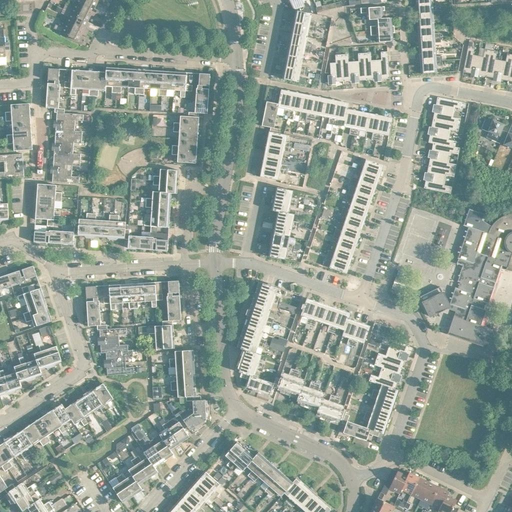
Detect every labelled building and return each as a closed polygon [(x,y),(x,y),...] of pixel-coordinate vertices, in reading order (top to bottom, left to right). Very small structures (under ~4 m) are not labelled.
[(77,0),(76,3),(97,13),(99,10),(95,8),(98,2),(94,0),(77,0)] [(66,5),(64,9),(88,21),(92,15),(96,17),(97,13),(76,3),(73,9),(66,5)] [(415,13),(415,16),(439,15),(439,10),(433,11),(432,4),(417,5),(418,13),(415,13)] [(368,20),(377,19),(383,18),(383,11),(385,11),(385,7),(361,8),(362,13),(368,13),(368,20)] [(69,17),(67,22),(88,33),(89,30),(85,28),(88,21),(64,9),(62,13),(69,17)] [(311,21),(312,13),(307,12),(298,11),(297,16),(293,17),(292,22),(316,27),(317,22),(311,21)] [(418,20),(419,28),(434,27),(433,20),(439,19),(439,15),(415,16),(416,20),(418,20)] [(371,26),(371,31),(395,29),(395,25),(392,26),(391,18),(383,18),(377,19),(377,26),(371,26)] [(88,33),(67,22),(64,28),(56,24),(54,28),(62,32),(79,41),(82,34),(86,36),(88,33)] [(294,29),(293,33),(308,36),(309,30),(315,31),(316,27),(292,22),(291,26),(294,29)] [(417,35),(417,39),(441,38),(440,33),(434,33),(434,27),(419,28),(419,35),(417,35)] [(395,29),(371,31),(371,35),(378,35),(378,42),(393,41),(392,33),(395,33),(395,29)] [(288,39),(287,44),(312,49),(313,44),(306,43),(308,36),(293,33),(292,38),(289,40),(288,39)] [(420,43),(420,50),(435,49),(435,43),(441,42),(441,38),(417,39),(417,43),(420,43)] [(290,51),(289,56),(303,59),(305,52),(311,53),(312,49),(287,44),(287,48),(290,51)] [(463,72),(475,74),(479,56),(474,55),(475,47),(472,46),(469,46),(463,72)] [(418,58),(418,62),(442,60),(442,56),(435,56),(435,49),(420,50),(421,58),(418,58)] [(475,74),(486,76),(491,50),(485,49),(484,57),(479,56),(475,74)] [(486,76),(497,79),(501,60),(496,59),(497,51),(491,50),(486,76)] [(382,60),(377,60),(378,79),(390,78),(388,52),(381,52),(382,60)] [(359,61),(354,62),(355,81),(367,80),(365,53),(359,53),(359,61)] [(371,53),(365,53),(367,80),(378,79),(377,60),(372,60),(371,53)] [(497,79),(508,81),(511,63),(511,54),(508,53),(506,61),(501,60),(497,79)] [(348,54),(342,55),(344,81),(355,81),(354,62),(349,62),(348,54)] [(344,81),(342,55),(336,55),(336,63),(331,63),(332,82),(344,81)] [(284,62),(283,66),(307,71),(308,67),(302,66),(303,59),(289,56),(288,60),(284,62)] [(442,60),(418,62),(419,66),(421,66),(422,73),(436,72),(436,65),(442,65),(442,60)] [(307,71),(283,66),(282,71),(285,74),(284,79),(299,82),(300,74),(306,76),(307,71)] [(112,92),(117,93),(119,68),(107,67),(107,72),(106,86),(113,86),(112,92)] [(59,108),(59,112),(65,113),(65,108),(59,108),(60,84),(60,81),(59,81),(60,69),(61,69),(49,68),(48,80),(49,80),(55,81),(55,83),(49,83),(48,83),(47,97),(47,107),(59,108)] [(122,87),(129,87),(130,69),(119,68),(117,93),(122,93),(122,87)] [(76,88),(83,89),(84,70),(73,70),(72,69),(71,70),(73,70),(72,82),(72,88),(71,94),(76,95),(76,88)] [(135,94),(140,94),(141,69),(140,69),(141,69),(137,69),(130,69),(129,87),(136,88),(135,94)] [(145,88),(152,89),(153,70),(145,70),(146,69),(142,69),(141,69),(140,94),(144,94),(145,88)] [(89,96),(94,96),(96,71),(84,70),(83,89),(90,89),(89,96)] [(158,95),(162,96),(164,71),(153,70),(152,89),(158,89),(158,95)] [(106,90),(106,86),(107,72),(96,71),(94,96),(98,96),(99,90),(106,90)] [(167,90),(174,90),(175,72),(164,71),(162,96),(167,96),(167,90)] [(175,72),(174,90),(181,91),(181,97),(185,97),(187,73),(188,73),(188,72),(186,72),(175,72)] [(197,88),(195,112),(195,113),(199,113),(204,113),(208,113),(208,103),(209,103),(210,89),(209,88),(209,89),(202,88),(203,85),(209,86),(210,86),(211,74),(199,73),(199,74),(200,74),(199,85),(198,85),(198,88),(197,88)] [(279,101),(279,104),(278,107),(279,107),(285,109),(284,115),(288,116),(293,92),(282,89),(281,94),(279,101)] [(293,92),(288,116),(293,117),(294,111),(301,112),(304,94),(293,92)] [(304,94),(301,112),(308,113),(306,119),(311,120),(316,96),(304,94)] [(316,96),(311,120),(315,121),(316,115),(323,116),(327,98),(316,96)] [(438,97),(436,108),(454,112),(455,107),(463,109),(464,102),(438,97)] [(327,98),(323,116),(330,118),(329,124),(333,125),(338,101),(327,98)] [(267,101),(265,113),(277,116),(279,107),(278,107),(279,104),(267,101)] [(338,101),(333,125),(337,126),(339,119),(345,121),(346,121),(348,109),(349,103),(338,101)] [(6,112),(6,116),(31,115),(30,103),(15,104),(12,105),(12,112),(6,112)] [(436,108),(434,120),(460,125),(461,119),(453,117),(454,112),(436,108)] [(346,121),(345,121),(344,127),(351,128),(350,134),(354,135),(359,111),(348,109),(346,121)] [(359,111),(354,135),(359,136),(360,130),(367,131),(370,113),(359,111)] [(57,112),(56,124),(75,125),(76,120),(84,121),(84,114),(65,113),(59,112),(57,112)] [(274,128),(274,132),(280,133),(281,129),(275,128),(277,116),(265,113),(262,125),(274,128)] [(370,113),(367,131),(373,133),(372,139),(377,140),(382,115),(370,113)] [(13,121),(13,127),(31,126),(31,115),(6,116),(6,121),(13,121)] [(382,115),(377,140),(381,140),(382,134),(389,136),(393,118),(382,115)] [(174,123),(174,127),(199,129),(199,117),(198,117),(189,116),(181,116),(180,123),(174,123)] [(154,118),(153,125),(162,126),(162,118),(154,118)] [(491,139),(504,144),(509,132),(503,130),(505,124),(493,119),(488,131),(494,134),(491,139)] [(434,120),(431,131),(450,135),(451,129),(459,131),(460,125),(434,120)] [(56,124),(56,135),(82,137),(83,131),(75,130),(75,125),(56,124)] [(7,135),(7,139),(32,138),(31,126),(13,127),(13,134),(7,135)] [(180,132),(179,139),(198,140),(199,129),(174,127),(174,132),(180,132)] [(270,131),(267,143),(291,148),(292,143),(286,142),(288,135),(280,133),(274,132),(270,131)] [(429,142),(434,143),(455,147),(457,141),(449,140),(450,135),(431,131),(429,142)] [(56,135),(55,147),(74,148),(74,143),(82,143),(82,137),(56,135)] [(32,138),(7,139),(8,144),(14,143),(14,151),(33,149),(32,138)] [(173,145),(172,150),(197,151),(198,140),(179,139),(179,146),(173,145)] [(267,143),(265,154),(283,158),(284,151),(291,152),(291,148),(267,143)] [(434,143),(431,154),(450,158),(451,153),(459,154),(460,148),(455,147),(434,143)] [(55,147),(54,158),(81,160),(81,154),(74,153),(74,148),(55,147)] [(197,151),(172,150),(172,154),(178,155),(178,162),(196,163),(197,151)] [(0,161),(5,161),(5,166),(24,165),(23,154),(0,155),(0,161)] [(265,154),(263,165),(287,170),(288,165),(282,164),(283,158),(265,154)] [(431,154),(429,165),(455,171),(457,164),(449,163),(450,158),(431,154)] [(54,158),(53,169),(72,171),(73,166),(81,166),(81,160),(54,158)] [(358,164),(357,168),(380,176),(384,165),(367,159),(364,166),(358,164)] [(24,165),(5,166),(5,172),(0,171),(0,178),(25,177),(24,165)] [(287,170),(263,165),(260,177),(279,180),(280,173),(286,174),(287,170)] [(429,165),(427,176),(446,180),(447,175),(454,177),(455,171),(429,165)] [(361,174),(359,181),(377,187),(380,176),(357,168),(355,172),(361,174)] [(72,171),(53,169),(53,181),(79,183),(80,176),(72,176),(72,171)] [(154,176),(154,180),(178,182),(178,181),(179,181),(179,178),(179,170),(161,169),(160,176),(154,176)] [(446,180),(427,176),(425,188),(451,193),(452,187),(445,185),(446,180)] [(160,185),(159,191),(159,192),(172,193),(178,193),(178,186),(179,186),(179,183),(178,183),(178,182),(154,180),(153,185),(160,185)] [(351,185),(350,190),(373,198),(377,187),(359,181),(357,187),(351,185)] [(38,184),(37,195),(62,197),(62,192),(56,192),(57,185),(42,184),(38,184)] [(273,198),(297,203),(298,199),(292,198),(293,191),(275,187),(274,194),(273,194),(273,197),(273,198)] [(354,196),(352,202),(369,208),(373,198),(350,190),(348,194),(354,196)] [(147,198),(146,202),(171,204),(172,193),(159,192),(159,191),(153,191),(153,198),(147,198)] [(37,195),(37,207),(55,208),(56,201),(62,201),(62,197),(37,195)] [(0,197),(0,222),(1,222),(4,218),(9,218),(8,203),(1,204),(0,197)] [(271,210),(277,211),(289,213),(290,206),(296,208),(297,203),(273,198),(273,199),(272,199),(272,202),(271,210)] [(152,207),(152,214),(170,215),(171,204),(146,202),(146,207),(152,207)] [(344,207),(342,211),(366,219),(369,208),(352,202),(350,209),(344,207)] [(55,208),(37,207),(36,217),(36,219),(36,218),(54,219),(61,220),(61,215),(55,215),(55,208)] [(325,207),(322,217),(328,219),(331,209),(325,207)] [(440,287),(421,296),(430,316),(446,308),(456,311),(454,316),(448,334),(447,333),(447,334),(487,347),(494,329),(493,328),(493,329),(482,326),(483,320),(487,310),(484,309),(487,303),(489,303),(495,287),(496,282),(502,265),(506,267),(506,269),(511,271),(511,270),(511,213),(510,214),(502,217),(497,220),(495,223),(492,225),(492,226),(483,220),(484,217),(485,214),(469,209),(467,215),(468,215),(466,219),(464,224),(464,225),(469,227),(466,233),(458,258),(466,261),(465,265),(462,264),(462,265),(463,265),(459,276),(458,281),(460,282),(458,288),(455,287),(450,303),(448,303),(440,287)] [(277,211),(274,222),(299,227),(300,222),(294,221),(295,214),(289,213),(277,211)] [(347,218),(344,224),(362,230),(366,219),(342,211),(341,215),(347,218)] [(87,238),(90,238),(92,213),(87,213),(87,219),(79,219),(79,226),(79,232),(78,234),(84,234),(87,238)] [(97,235),(102,235),(103,220),(96,220),(96,213),(92,213),(90,238),(94,238),(97,235)] [(110,239),(113,239),(115,215),(110,214),(110,221),(103,220),(102,235),(106,235),(110,239)] [(170,215),(152,214),(151,221),(145,221),(145,225),(169,227),(169,228),(170,228),(170,226),(169,226),(170,215)] [(120,236),(125,237),(126,229),(126,222),(119,221),(119,215),(115,215),(113,239),(116,240),(120,236)] [(274,222),(272,233),(290,237),(292,230),(298,231),(299,227),(274,222)] [(336,228),(335,233),(358,241),(362,230),(344,224),(342,230),(336,228)] [(74,232),(79,232),(79,226),(75,226),(74,232),(50,230),(50,231),(47,231),(47,232),(35,231),(36,230),(35,230),(34,242),(46,243),(46,242),(47,235),(50,236),(49,242),(49,243),(63,244),(63,243),(74,244),(74,232)] [(272,233),(270,244),(294,249),(295,245),(289,243),(290,237),(272,233)] [(339,239),(337,246),(355,252),(358,241),(335,233),(333,237),(339,239)] [(139,249),(141,249),(142,236),(130,236),(129,236),(128,248),(139,248),(139,249)] [(141,249),(153,250),(153,249),(154,242),(156,243),(156,249),(156,250),(168,251),(169,239),(168,239),(168,240),(157,239),(157,238),(154,238),(154,237),(142,236),(141,249)] [(294,249),(270,244),(268,256),(286,259),(287,252),(293,253),(294,249)] [(329,250),(328,254),(351,262),(355,252),(337,246),(335,252),(329,250)] [(351,262),(328,254),(326,259),(332,261),(330,267),(347,274),(351,262)] [(0,277),(0,288),(0,290),(0,289),(0,296),(3,296),(1,290),(24,282),(23,281),(26,280),(26,279),(37,276),(37,277),(38,276),(34,265),(22,269),(22,270),(23,270),(25,276),(22,277),(20,271),(20,270),(6,275),(0,277)] [(168,296),(169,320),(169,321),(181,320),(181,309),(180,295),(179,295),(173,296),(173,293),(179,292),(179,293),(180,293),(179,280),(167,281),(168,282),(169,293),(168,293),(168,296)] [(155,282),(144,283),(145,301),(152,301),(152,307),(157,307),(155,282),(157,282),(155,282)] [(257,293),(280,301),(282,297),(276,295),(278,288),(261,282),(257,293)] [(132,283),(121,284),(122,303),(129,302),(130,308),(134,308),(132,283)] [(144,283),(132,283),(134,308),(139,308),(138,302),(145,301),(144,283)] [(122,303),(121,284),(110,285),(108,285),(110,285),(111,310),(116,309),(115,303),(122,303)] [(87,301),(88,313),(100,313),(99,300),(99,301),(98,297),(97,297),(97,286),(98,286),(86,286),(87,298),(93,298),(94,301),(88,301),(87,301)] [(25,298),(28,305),(45,299),(42,289),(41,287),(41,288),(18,296),(20,300),(25,298)] [(253,304),(271,310),(273,303),(279,305),(280,301),(257,293),(253,304)] [(306,324),(310,325),(318,302),(307,298),(301,315),(308,318),(306,324)] [(24,313),(25,318),(49,310),(45,299),(28,305),(30,311),(24,313)] [(278,308),(296,314),(298,307),(280,302),(278,308)] [(317,321),(323,323),(329,305),(318,302),(310,325),(315,327),(317,321)] [(250,315),(273,323),(274,318),(269,316),(271,310),(253,304),(250,315)] [(328,331),(332,332),(340,309),(329,305),(323,323),(330,325),(328,331)] [(338,328),(345,330),(349,318),(351,313),(340,309),(332,332),(336,334),(338,328)] [(49,310),(25,318),(27,322),(33,320),(35,327),(53,321),(49,310)] [(101,325),(101,329),(108,329),(107,324),(101,325),(100,313),(88,313),(88,315),(89,326),(101,325)] [(246,326),(263,331),(266,325),(271,327),(273,323),(250,315),(246,326)] [(347,344),(352,345),(360,322),(349,318),(345,330),(343,336),(349,338),(347,344)] [(149,333),(150,338),(174,336),(174,335),(175,335),(175,332),(174,332),(174,324),(169,325),(169,321),(169,320),(163,321),(163,325),(155,326),(156,333),(149,333)] [(360,322),(352,345),(356,347),(358,341),(365,343),(371,326),(360,322)] [(372,333),(377,335),(381,324),(375,322),(372,333)] [(377,335),(383,337),(387,326),(381,324),(377,335)] [(242,336),(266,344),(267,340),(261,338),(263,331),(246,326),(242,336)] [(383,337),(384,337),(389,338),(392,328),(387,326),(383,337)] [(100,329),(101,341),(120,340),(119,335),(127,334),(127,327),(108,329),(101,329),(100,329)] [(392,328),(389,338),(394,340),(398,330),(392,328)] [(174,336),(150,338),(150,342),(156,342),(157,349),(175,348),(175,340),(175,337),(174,337),(174,336)] [(256,353),(258,347),(264,349),(266,344),(242,336),(239,347),(244,349),(256,353)] [(279,340),(275,349),(284,352),(288,340),(280,337),(279,340)] [(390,345),(388,350),(406,357),(410,345),(394,340),(389,338),(384,337),(382,343),(390,345)] [(101,353),(106,352),(128,351),(128,350),(128,344),(120,345),(120,340),(101,341),(101,353)] [(48,342),(44,344),(52,367),(55,366),(57,361),(62,360),(57,346),(50,348),(48,342)] [(35,353),(36,359),(37,359),(40,367),(44,366),(48,368),(52,367),(44,344),(39,345),(41,351),(35,353)] [(241,360),(264,368),(265,364),(259,362),(262,355),(256,353),(244,349),(241,360)] [(106,352),(107,363),(126,362),(126,357),(133,356),(133,350),(128,350),(128,351),(106,352)] [(169,358),(170,363),(194,361),(195,361),(195,357),(194,357),(194,350),(175,351),(176,358),(169,358)] [(379,353),(377,359),(402,367),(406,357),(388,350),(386,355),(379,353)] [(28,355),(24,357),(32,380),(35,379),(37,374),(42,373),(40,367),(37,359),(36,359),(30,361),(28,355)] [(15,366),(16,372),(17,372),(20,380),(24,379),(28,381),(32,380),(24,357),(19,358),(21,364),(15,366)] [(382,367),(381,372),(399,378),(402,367),(377,359),(375,365),(382,367)] [(248,375),(251,376),(251,375),(254,377),(254,376),(257,370),(262,372),(264,368),(241,360),(237,371),(242,373),(248,375)] [(176,367),(177,374),(195,373),(194,361),(170,363),(170,367),(176,367)] [(126,362),(107,363),(108,375),(134,373),(134,367),(126,367),(126,362)] [(8,368),(4,370),(12,393),(15,392),(17,388),(22,386),(20,380),(17,372),(16,372),(10,374),(8,368)] [(285,392),(288,393),(296,370),(291,368),(289,374),(283,372),(280,379),(278,385),(278,386),(283,388),(285,392)] [(12,393),(4,370),(0,371),(0,373),(1,377),(0,377),(0,393),(4,392),(8,394),(12,393)] [(296,392),(300,393),(303,385),(305,379),(298,377),(300,371),(296,370),(288,393),(291,394),(296,392)] [(369,381),(382,385),(395,389),(399,378),(381,372),(379,377),(372,374),(369,381)] [(171,381),(171,386),(196,384),(195,373),(177,374),(177,381),(171,381)] [(247,387),(259,391),(263,379),(254,376),(254,377),(251,375),(251,376),(247,387)] [(274,383),(278,385),(280,379),(276,377),(274,383),(263,379),(259,391),(270,395),(274,383)] [(305,405),(308,406),(316,383),(312,381),(309,387),(303,385),(300,393),(298,399),(303,401),(305,405)] [(103,383),(94,390),(107,410),(111,408),(108,403),(114,399),(103,383)] [(316,405),(320,406),(320,407),(323,398),(325,393),(318,390),(320,384),(316,383),(308,406),(311,407),(316,405)] [(186,397),(197,396),(196,384),(171,386),(172,390),(178,390),(178,397),(181,397),(186,397)] [(374,389),(372,393),(396,401),(400,390),(395,389),(382,385),(380,391),(374,389)] [(94,390),(84,396),(94,411),(100,408),(104,413),(107,410),(94,390)] [(377,400),(375,406),(392,412),(396,401),(372,393),(371,398),(377,400)] [(325,418),(328,419),(336,396),(331,395),(329,400),(323,398),(320,407),(320,406),(318,412),(322,414),(325,418)] [(84,396),(75,402),(88,423),(92,420),(89,415),(94,411),(84,396)] [(193,401),(194,413),(207,419),(206,411),(209,411),(208,405),(206,405),(206,400),(199,400),(198,397),(197,397),(197,396),(186,397),(187,400),(187,401),(193,401)] [(336,396),(328,419),(331,421),(331,420),(335,418),(340,420),(345,406),(338,403),(340,397),(336,396)] [(75,402),(65,409),(72,419),(75,424),(81,420),(85,425),(88,423),(75,402)] [(62,404),(52,410),(66,431),(70,428),(66,423),(72,419),(65,409),(62,404)] [(367,411),(365,415),(388,423),(389,422),(390,419),(392,412),(375,406),(372,413),(367,411)] [(52,410),(43,416),(53,432),(59,428),(62,433),(66,431),(52,410)] [(176,417),(179,421),(183,427),(186,424),(190,430),(195,427),(196,429),(201,426),(200,424),(207,419),(194,413),(183,419),(180,414),(176,417)] [(343,433),(355,437),(359,425),(348,421),(350,415),(345,413),(343,420),(347,421),(343,433)] [(370,421),(367,428),(371,429),(374,430),(380,432),(383,434),(385,434),(387,427),(388,427),(389,424),(388,424),(388,423),(365,415),(364,419),(370,421)] [(43,416),(33,423),(47,443),(51,441),(47,436),(53,432),(43,416)] [(170,420),(166,423),(180,443),(190,437),(183,427),(179,421),(173,425),(170,420)] [(33,423),(24,429),(34,444),(40,441),(43,446),(47,443),(33,423)] [(110,423),(105,427),(108,431),(113,428),(110,423)] [(139,423),(132,428),(140,440),(143,438),(147,443),(151,440),(139,423)] [(160,434),(163,439),(164,439),(170,449),(171,449),(180,443),(166,423),(162,425),(166,430),(160,434)] [(359,425),(355,437),(367,440),(371,429),(367,428),(359,425)] [(24,429),(14,435),(28,456),(32,453),(28,448),(34,444),(24,429)] [(14,435),(5,442),(15,457),(21,453),(24,458),(28,456),(14,435)] [(154,438),(151,440),(164,461),(174,454),(171,449),(170,449),(164,439),(163,439),(158,443),(154,438)] [(144,452),(148,457),(155,467),(164,461),(151,440),(147,443),(150,448),(144,452)] [(227,465),(230,468),(246,449),(238,441),(226,455),(231,460),(227,465)] [(5,442),(0,445),(0,454),(9,469),(13,466),(9,461),(15,457),(5,442)] [(61,444),(56,448),(59,453),(64,449),(61,444)] [(243,471),(247,466),(255,457),(246,449),(230,468),(234,471),(238,466),(243,471)] [(248,475),(251,478),(268,460),(259,452),(255,457),(247,466),(252,471),(248,475)] [(0,454),(0,467),(2,466),(5,471),(9,469),(0,454)] [(139,455),(135,458),(149,478),(158,472),(155,467),(148,457),(142,461),(139,455)] [(129,470),(132,475),(132,474),(139,485),(149,478),(135,458),(131,460),(135,466),(129,470)] [(259,476),(264,481),(276,467),(268,460),(251,478),(255,481),(259,476)] [(265,490),(268,493),(285,475),(276,467),(264,481),(269,486),(265,490)] [(400,493),(402,490),(402,489),(408,476),(398,471),(389,488),(400,493)] [(59,472),(50,477),(55,484),(64,478),(59,472)] [(206,472),(198,480),(217,497),(220,493),(215,489),(220,484),(206,472)] [(218,472),(214,477),(218,480),(222,475),(218,472)] [(402,489),(402,490),(411,494),(420,477),(409,472),(408,476),(402,489)] [(123,473),(119,476),(133,496),(143,490),(139,485),(132,474),(132,475),(127,478),(123,473)] [(281,496),(285,493),(284,492),(293,482),(285,475),(268,493),(272,496),(276,491),(281,496)] [(133,496),(119,476),(116,478),(119,483),(113,487),(123,503),(133,496)] [(222,476),(218,481),(223,485),(227,480),(222,476)] [(0,492),(8,487),(10,491),(15,487),(13,483),(8,487),(1,477),(0,477),(0,492)] [(411,494),(421,499),(429,482),(420,477),(411,494)] [(285,502),(289,505),(305,486),(296,478),(293,482),(284,492),(285,493),(290,497),(285,502)] [(198,480),(191,489),(205,501),(209,496),(214,500),(217,497),(198,480)] [(421,499),(431,504),(439,487),(429,482),(421,499)] [(11,500),(13,503),(34,489),(31,485),(26,489),(22,483),(15,487),(10,491),(12,495),(11,500)] [(296,503),(301,508),(314,494),(305,486),(289,505),(292,508),(296,503)] [(431,504),(440,508),(447,495),(449,492),(439,487),(431,504)] [(23,511),(26,509),(28,507),(35,502),(31,496),(36,493),(34,489),(13,503),(15,506),(20,506),(23,511)] [(191,489),(183,498),(199,511),(203,511),(205,510),(200,506),(205,501),(191,489)] [(312,511),(322,501),(314,494),(301,508),(306,511),(312,511)] [(440,508),(438,511),(451,511),(457,500),(447,495),(440,508)] [(217,497),(214,500),(221,507),(224,503),(217,497)] [(199,511),(183,498),(176,506),(182,511),(199,511)] [(378,498),(373,508),(381,511),(392,511),(395,506),(382,500),(378,498)] [(29,511),(40,511),(51,505),(49,501),(44,505),(40,499),(35,502),(28,507),(26,509),(28,508),(30,511),(29,511)] [(240,501),(236,506),(240,509),(244,505),(240,501)] [(322,501),(312,511),(328,511),(331,509),(322,501)]
